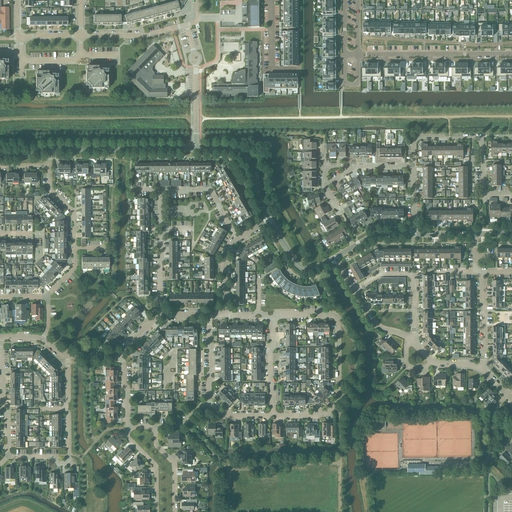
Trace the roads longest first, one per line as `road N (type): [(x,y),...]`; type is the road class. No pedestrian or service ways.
road 1 (residential): [(274,415),(323,414),(334,406),(337,321),(329,313),(270,314)]
road 2 (residential): [(511,193),(483,193),(481,137),(412,137),(413,166)]
road 3 (residential): [(8,458),(68,463),(67,357)]
road 4 (residential): [(511,53),(358,53)]
road 5 (tertiary): [(49,150),(195,149)]
road 6 (residential): [(160,314),(166,228),(157,189)]
road 7 (residential): [(8,458),(2,338)]
